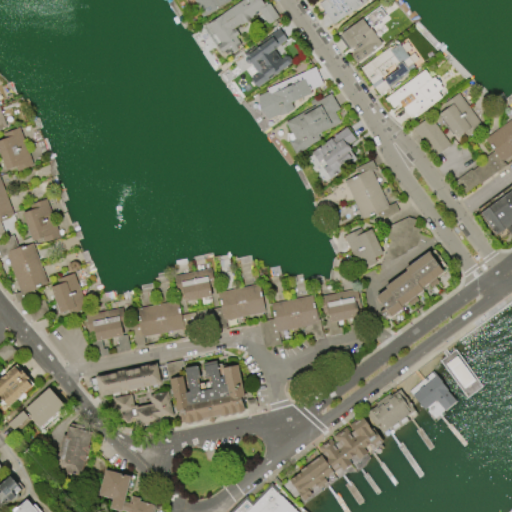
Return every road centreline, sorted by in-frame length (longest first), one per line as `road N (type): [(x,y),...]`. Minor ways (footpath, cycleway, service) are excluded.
road 1 (tertiary): [(195,511),(511,282)]
road 2 (residential): [(303,438),(283,413),(257,336),(57,372)]
road 3 (tertiary): [(511,257),(307,405),(283,413)]
road 4 (tertiary): [(0,307),(129,455)]
road 5 (residential): [(386,131),(395,171),(465,270),(488,274)]
road 6 (residential): [(488,274),(483,253),(414,151),(386,131)]
road 7 (residential): [(292,0),(386,131)]
road 8 (tertiary): [(283,413),(129,455)]
road 9 (residential): [(397,340),(362,333),(265,365)]
